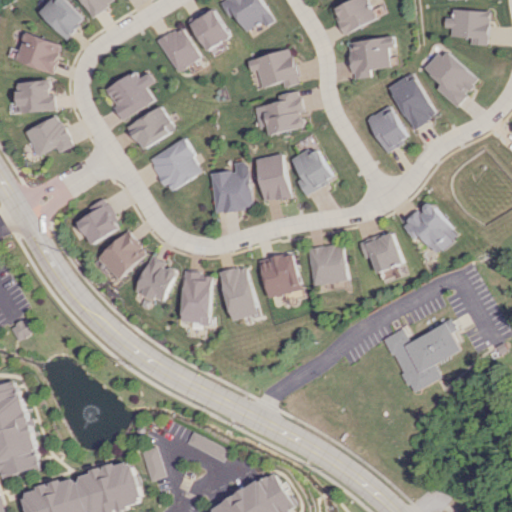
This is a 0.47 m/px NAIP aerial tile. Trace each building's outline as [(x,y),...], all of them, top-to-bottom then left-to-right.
[(88,18),(69,0),(54,0),(42,13),(69,38),(88,18)] [(117,0),(84,0),(94,16),(118,2),(117,0)] [(276,20),(263,0),(221,0),(220,1),(229,16),(234,13),(246,31),(263,21),(266,26),(276,20)] [(351,0),(336,7),(340,15),(337,17),(345,34),(378,18),(369,0),(351,0)] [(192,18),(204,49),(229,39),(217,8),(192,18)] [(471,37),(471,44),(489,44),(490,10),(452,9),(452,17),(444,17),(444,26),(451,27),(451,36),(471,37)] [(160,38),(176,71),(201,59),(185,25),(160,38)] [(64,44),(26,31),(16,60),(54,73),(64,44)] [(372,70),(393,67),(390,47),(397,46),(395,34),(350,41),(355,79),(373,76),(372,70)] [(248,60),(251,71),(257,69),(262,87),(283,81),(285,87),(300,83),(291,48),(248,60)] [(459,105),(482,78),(445,48),(427,69),(443,83),(439,88),(459,105)] [(147,86),(156,82),(151,71),(140,77),(137,72),(107,87),(121,117),(155,101),(147,86)] [(440,115),(416,73),(392,87),(416,129),(440,115)] [(18,112),(56,110),(55,93),(52,94),(52,79),(16,81),(18,112)] [(270,134),(307,127),(304,112),(300,90),(277,94),(279,101),(255,106),(259,127),(268,125),(270,134)] [(128,124),(141,149),(175,130),(161,105),(128,124)] [(369,118),(389,152),(413,138),(396,109),(388,114),(385,109),(369,118)] [(25,129),(36,156),(56,147),(58,152),(73,145),(59,114),(25,129)] [(203,171),(184,137),(149,157),(169,192),(203,171)] [(293,157),(303,178),(299,180),(305,193),(335,180),(321,148),(310,153),(309,150),(293,157)] [(266,201),(293,196),(283,153),(257,158),(266,201)] [(211,173),(216,212),(255,207),(248,160),(235,162),(236,169),(211,173)] [(122,225),(104,197),(89,207),(93,212),(78,221),(93,244),(122,225)] [(415,238),(421,234),(437,254),(461,235),(433,202),(422,211),(421,209),(403,224),(415,238)] [(99,257),(120,279),(150,252),(128,230),(99,257)] [(366,257),(372,255),(378,272),(405,262),(394,231),(361,243),(366,257)] [(311,247),(315,284),(350,280),(345,244),(311,247)] [(262,260),(271,297),(304,289),(295,251),(262,260)] [(165,303),(180,271),(165,264),(167,261),(154,255),(137,290),(165,303)] [(250,264),(223,271),(234,320),(261,313),(250,264)] [(214,276),(204,275),(205,271),(186,270),(184,322),(213,323),(214,276)] [(19,341),(37,331),(28,316),(11,327),(19,341)] [(466,350),(456,331),(460,329),(455,319),(413,340),(407,327),(389,336),(416,392),(446,377),(439,363),(466,350)] [(0,385),(0,477),(43,468),(23,380),(0,385)] [(189,445),(228,459),(232,447),(193,433),(189,445)] [(152,481),(168,476),(160,445),(144,450),(152,481)] [(115,511),(147,503),(134,459),(81,474),(81,475),(25,491),(30,511),(115,511)] [(300,511),(281,473),(204,511),(300,511)]
